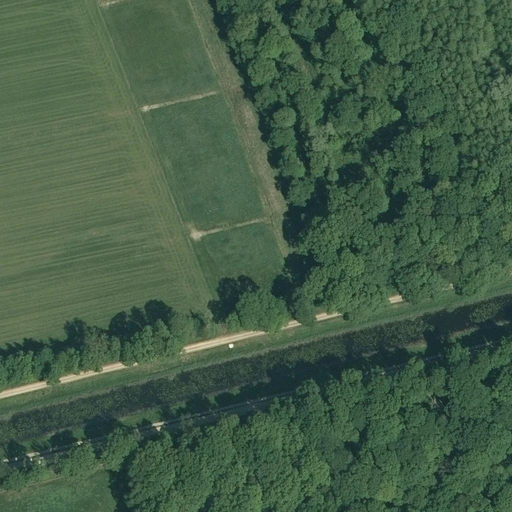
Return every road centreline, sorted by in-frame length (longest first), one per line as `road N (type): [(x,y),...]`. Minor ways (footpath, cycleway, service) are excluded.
road 1 (track): [(511,272),(0,399)]
road 2 (unclassified): [(0,471),(511,345)]
